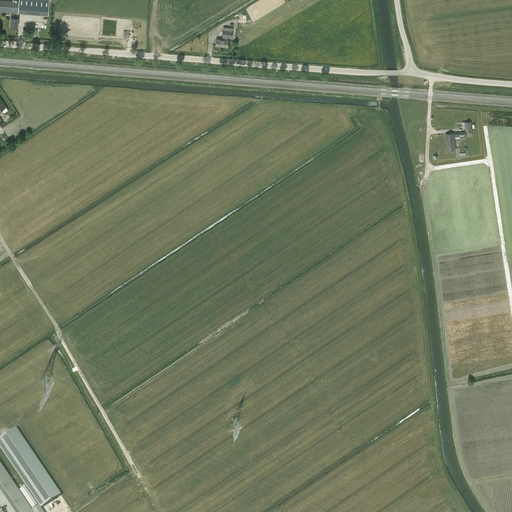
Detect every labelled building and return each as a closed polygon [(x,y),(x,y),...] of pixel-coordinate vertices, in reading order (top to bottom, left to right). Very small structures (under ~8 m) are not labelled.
[(0,0),(0,11),(13,13),(13,17),(11,17),(10,27),(17,27),(18,18),(17,18),(18,13),(48,15),(49,0),(19,0),(19,1),(0,0)] [(223,27),(222,39),(216,39),(215,46),(227,47),(228,37),(233,37),(233,28),(223,27)] [(466,132),(454,133),(445,134),(447,151),(455,150),(454,135),(458,135),(458,138),(465,137),(464,134),(466,134),(467,137),(472,136),(471,121),(462,122),(462,130),(466,130),(466,132)] [(41,511),(40,509),(60,495),(15,428),(0,438),(0,449),(38,506),(32,510),(0,463),(0,506),(3,511),(41,511)] [(25,487),(19,490),(32,509),(37,505),(25,487)]
